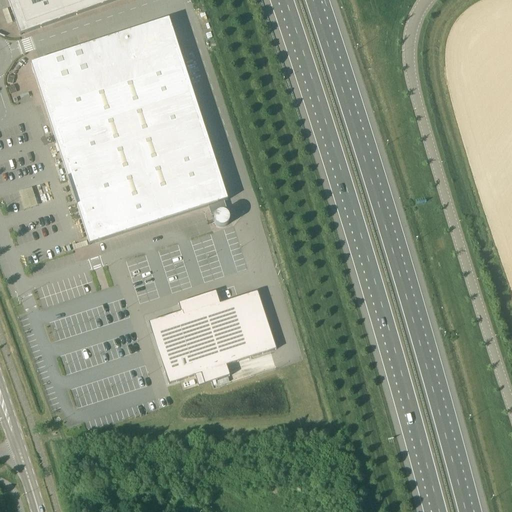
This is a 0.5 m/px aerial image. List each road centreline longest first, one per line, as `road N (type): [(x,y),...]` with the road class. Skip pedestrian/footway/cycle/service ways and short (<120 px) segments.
road 1 (motorway): [(465,511),(409,301),(311,0)]
road 2 (motorway): [(285,0),(437,511)]
road 3 (tertiary): [(511,407),(412,83),(411,40),(427,0)]
road 4 (unclassified): [(182,0),(248,213)]
road 5 (unclassified): [(4,53),(171,0)]
road 6 (secondary): [(37,511),(0,396)]
